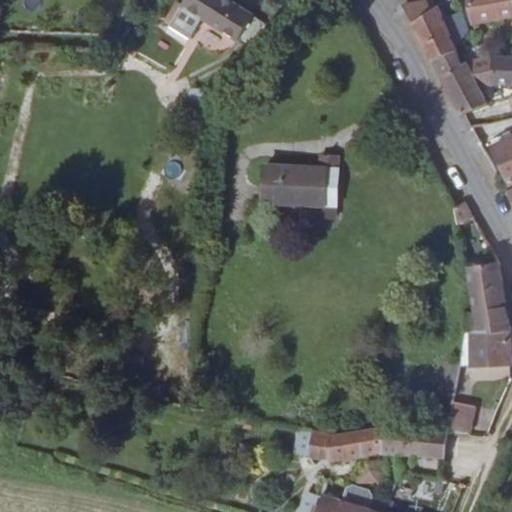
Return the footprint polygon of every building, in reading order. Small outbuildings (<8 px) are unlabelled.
[(205,16),(240,37),(254,15),(229,0),(187,0),(185,5),(205,16)] [(498,20),(511,16),(511,0),(469,0),(474,25),(498,20)] [(432,2),(404,8),(415,27),(441,7),(435,8),(432,2)] [(185,5),(175,20),(174,22),(195,34),(205,16),(185,5)] [(430,55),(433,60),(460,47),(441,7),(415,27),(430,55)] [(240,37),(253,47),(271,25),(254,15),(240,37)] [(454,98),(464,116),(489,103),(482,86),(511,85),(511,60),(498,60),(491,60),(482,59),(473,59),(466,62),(460,47),(433,60),(454,98)] [(398,95),(393,85),(385,90),(390,100),(398,95)] [(511,140),(495,147),(511,184),(511,183),(511,140)] [(306,191),(306,200),(320,202),(320,214),(335,215),(339,154),(323,153),(322,165),(308,164),(307,175),(306,191)] [(476,221),(460,225),(461,235),(482,231),(476,221)] [(473,331),(510,331),(507,316),(501,280),(498,263),(469,268),(477,313),(469,315),(470,324),(471,331),(473,331)] [(511,362),(510,331),(473,331),(475,364),(511,362)] [(441,395),(443,395),(455,396),(462,362),(449,360),(441,395)] [(448,434),(454,406),(455,396),(443,395),(438,419),(426,417),(423,431),(448,434)] [(448,434),(472,436),(477,410),(454,406),(448,434)] [(384,451),(445,455),(448,434),(423,431),(393,427),(383,426),(352,432),(332,435),(329,459),(335,459),(380,451),(384,451)] [(332,435),(314,431),(310,455),(329,459),(332,435)] [(380,511),(325,494),(318,511),(380,511)] [(311,511),(312,505),(299,503),(297,511),(311,511)]
